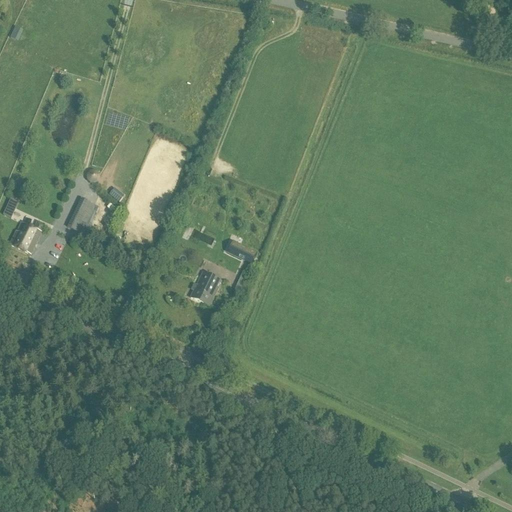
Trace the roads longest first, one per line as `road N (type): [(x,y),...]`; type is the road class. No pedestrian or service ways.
road 1 (primary): [(477,511),(0,284)]
road 2 (unclassified): [(259,0),(502,53)]
road 3 (unknown): [(303,8),(294,33),(256,62),(219,158)]
